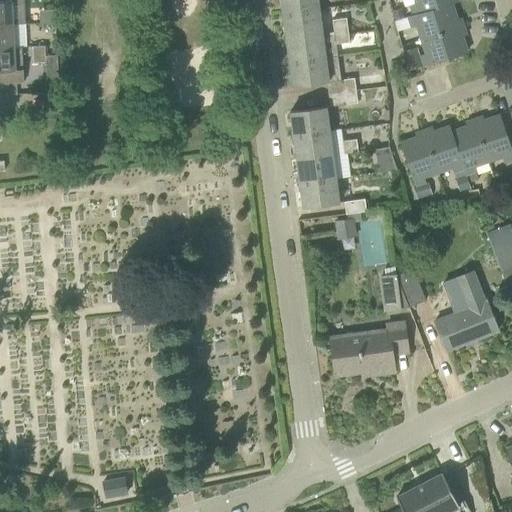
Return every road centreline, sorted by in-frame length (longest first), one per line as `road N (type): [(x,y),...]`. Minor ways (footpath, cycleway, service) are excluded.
road 1 (residential): [(314,479),(253,0)]
road 2 (residential): [(314,479),(511,386)]
